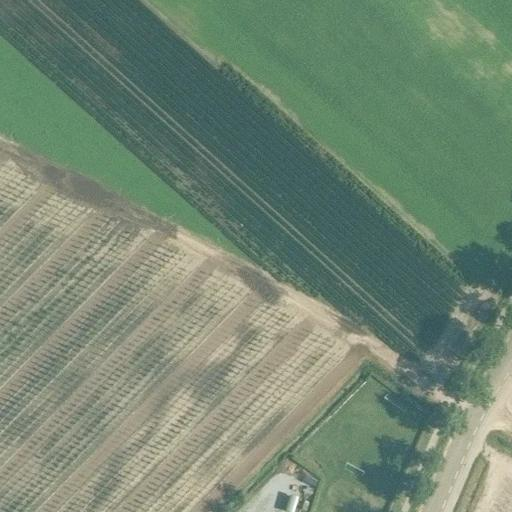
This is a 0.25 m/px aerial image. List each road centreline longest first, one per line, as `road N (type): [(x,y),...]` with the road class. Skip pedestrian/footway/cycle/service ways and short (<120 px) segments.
road 1 (track): [(511,430),(447,400),(253,273),(0,147)]
road 2 (tertiary): [(433,511),(511,349)]
